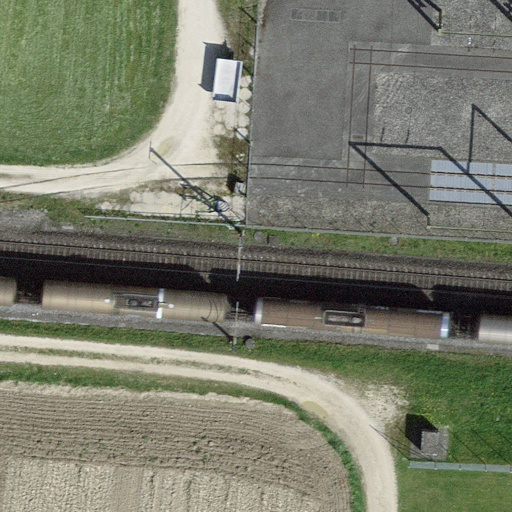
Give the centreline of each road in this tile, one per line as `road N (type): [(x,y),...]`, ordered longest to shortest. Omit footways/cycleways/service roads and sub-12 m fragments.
road 1 (track): [(372,511),(360,447),(311,380),(0,347)]
road 2 (track): [(0,176),(100,183),(167,163),(192,116),(194,0)]
